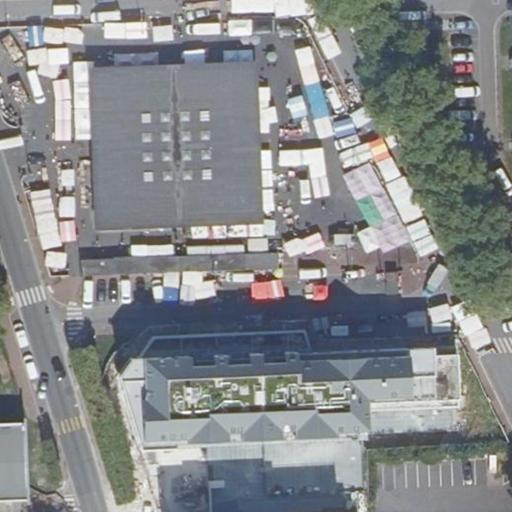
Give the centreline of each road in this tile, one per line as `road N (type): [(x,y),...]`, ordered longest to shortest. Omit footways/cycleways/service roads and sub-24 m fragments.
road 1 (residential): [(42,323),(472,301)]
road 2 (residential): [(472,301),(325,0)]
road 3 (residential): [(0,11),(325,0)]
road 4 (tertiary): [(95,511),(42,323)]
road 5 (tertiary): [(42,323),(0,190)]
